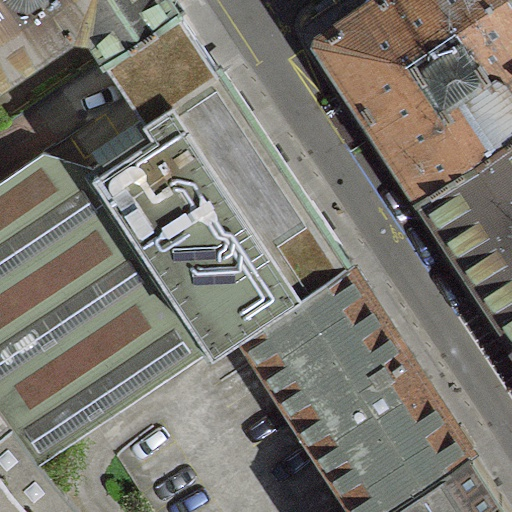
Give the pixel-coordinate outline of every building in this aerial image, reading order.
[(0,0),(0,79),(76,29),(92,33),(106,53),(108,56),(181,7),(176,0),(0,0)] [(511,0),(371,0),(321,32),(423,188),(511,130),(511,88),(510,85),(511,83),(511,0)] [(157,130),(97,170),(212,349),(244,327),(349,257),(221,67),(148,115),(157,130)] [(0,106),(0,126),(10,120),(0,106)] [(511,130),(423,188),(511,324),(511,130)] [(0,184),(0,401),(17,423),(41,460),(212,349),(97,170),(49,152),(0,184)] [(360,275),(349,257),(244,327),(254,342),(263,356),(365,511),(373,511),(473,448),(360,275)] [(0,438),(17,423),(0,401),(0,438)] [(0,438),(0,511),(84,511),(41,460),(17,423),(0,438)] [(511,511),(511,507),(473,448),(373,511),(511,511)]
